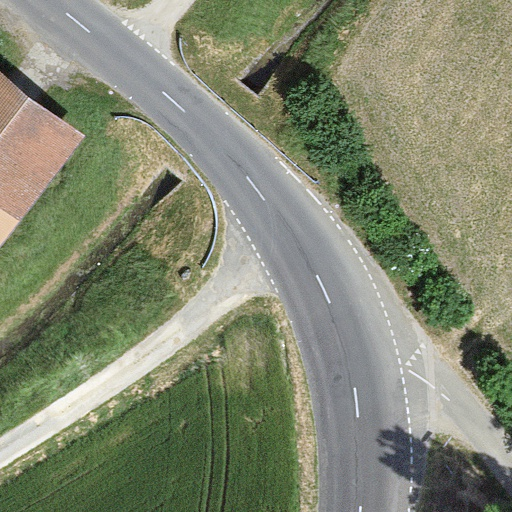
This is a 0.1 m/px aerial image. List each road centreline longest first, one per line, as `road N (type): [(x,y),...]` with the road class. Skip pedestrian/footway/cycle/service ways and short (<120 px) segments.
road 1 (tertiary): [(351,511),(353,369),(289,231),(240,168),(124,58),(48,0)]
road 2 (track): [(289,231),(118,376),(0,450)]
road 3 (track): [(353,369),(412,371),(511,472)]
